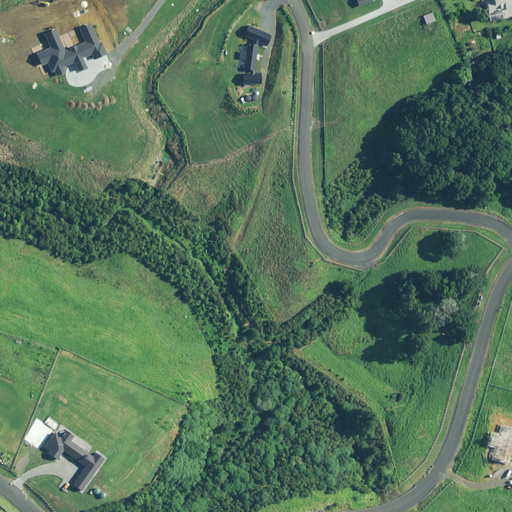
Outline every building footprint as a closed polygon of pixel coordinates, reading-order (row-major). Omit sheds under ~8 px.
[(511,0),(489,0),(486,1),(489,13),(511,8),(511,0)] [(242,71),(242,84),(261,84),(261,73),(254,73),(254,70),(259,44),(257,44),(258,42),(266,45),(272,35),(249,23),(243,35),(253,39),(252,43),(247,43),(243,68),(250,69),(250,72),(242,71)] [(33,54),(40,68),(46,66),(50,75),(54,73),(56,77),(66,73),(63,67),(74,63),(77,72),(87,68),(82,57),(91,53),(93,58),(104,54),(101,45),(97,46),(89,26),(81,29),(87,42),(65,51),(56,30),(43,35),(49,47),(33,54)] [(496,445),(493,457),(507,461),(509,455),(511,456),(511,426),(501,424),(498,434),(492,432),(489,443),(496,445)] [(52,432),(42,447),(48,451),(46,452),(56,459),(62,451),(85,466),(73,483),(82,489),(103,459),(94,452),(92,455),(70,440),(72,436),(64,430),(59,436),(52,432)] [(467,447),(457,451),(467,473),(474,470),(469,460),(491,450),(486,441),(468,449),(467,447)]
